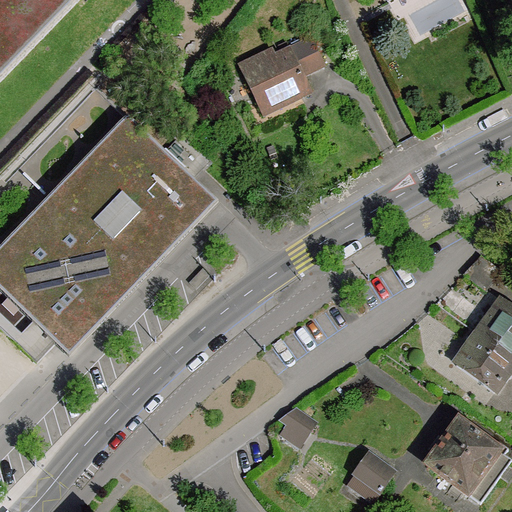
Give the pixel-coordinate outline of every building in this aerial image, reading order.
[(0,0),(0,84),(81,0),(0,0)] [(312,41),(291,51),(299,68),(305,65),(310,75),(325,68),(312,41)] [(273,52),(241,68),(263,111),(292,96),(295,102),(312,94),(299,68),(291,51),(276,58),(273,52)] [(128,121),(0,254),(0,288),(70,356),(215,205),(128,121)] [(503,273),(483,259),(465,277),(486,293),(503,273)] [(511,308),(504,303),(479,337),(511,360),(511,308)] [(495,394),(511,370),(511,360),(479,337),(457,367),(495,394)] [(317,427),(295,412),(282,422),(288,428),(283,437),(291,443),(301,450),(317,427)] [(501,453),(461,423),(429,467),(468,496),(500,454),(501,453)] [(511,463),(500,454),(468,496),(481,505),(511,463)] [(396,477),(371,458),(357,477),(382,494),(396,477)]
